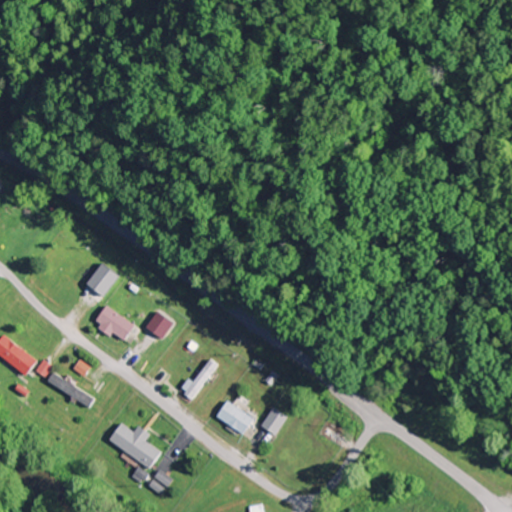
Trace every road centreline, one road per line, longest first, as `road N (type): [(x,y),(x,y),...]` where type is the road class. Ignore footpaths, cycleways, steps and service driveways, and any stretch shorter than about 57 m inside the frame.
road 1 (residential): [(0,160),(109,226),(501,511)]
road 2 (residential): [(278,491),(62,326),(0,266)]
road 3 (residential): [(278,491),(303,498),(325,491),(377,419)]
